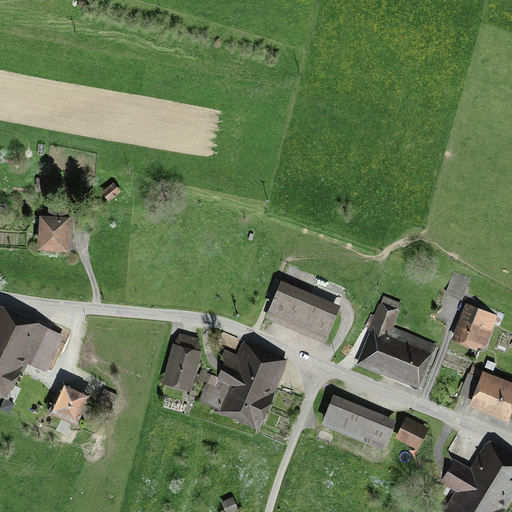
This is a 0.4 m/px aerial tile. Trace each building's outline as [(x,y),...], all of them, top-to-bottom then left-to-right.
[(118,193),(112,186),(104,192),(110,200),(118,193)] [(42,218),(40,247),(65,249),(66,219),(42,218)] [(446,291),(462,298),(470,278),(454,272),(446,291)] [(272,309),(327,332),(342,295),(315,283),(307,302),(280,291),(272,309)] [(461,319),(464,320),(458,336),(483,347),(498,311),(471,301),(468,309),(465,308),(461,319)] [(383,325),(369,360),(415,380),(430,344),(411,337),(410,341),(402,334),(391,329),(398,312),(380,305),(376,315),(371,313),(369,319),(383,325)] [(45,368),(60,336),(34,325),(4,310),(0,318),(0,388),(5,391),(16,368),(15,367),(19,357),(45,368)] [(195,339),(181,336),(169,380),(186,385),(196,350),(195,339)] [(265,396),(279,363),(241,346),(238,356),(225,351),(223,357),(227,359),(220,378),(202,371),(199,378),(208,382),(200,401),(214,407),(215,404),(256,421),(267,397),(265,396)] [(507,414),(511,401),(511,390),(486,380),(488,377),(485,376),(487,372),(472,366),(460,394),(474,399),(472,404),(477,406),(479,402),(507,414)] [(75,420),(86,395),(65,386),(53,410),(75,420)] [(117,396),(104,389),(98,403),(111,409),(117,396)] [(14,404),(4,399),(0,407),(0,409),(10,414),(14,404)] [(383,446),(390,428),(333,404),(325,423),(383,446)] [(418,443),(423,432),(408,424),(402,435),(418,443)] [(511,462),(490,449),(474,476),(452,463),(443,479),(464,493),(453,511),(454,511),(493,511),(511,481),(511,462)] [(231,498),(223,502),(227,511),(230,511),(236,509),(231,498)]
